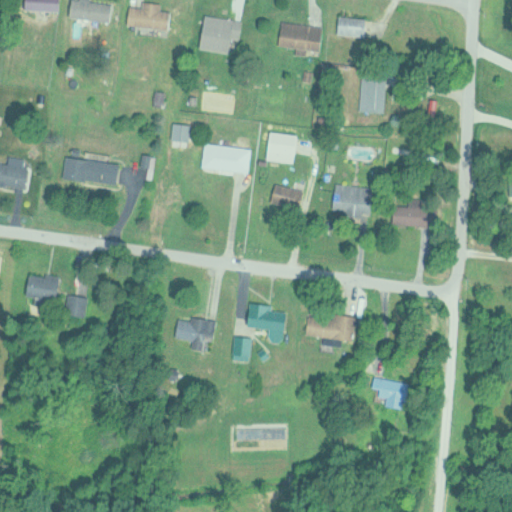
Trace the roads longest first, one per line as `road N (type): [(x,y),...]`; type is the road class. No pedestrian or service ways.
road 1 (residential): [(456,294),(0,225)]
road 2 (residential): [(466,0),(456,294)]
